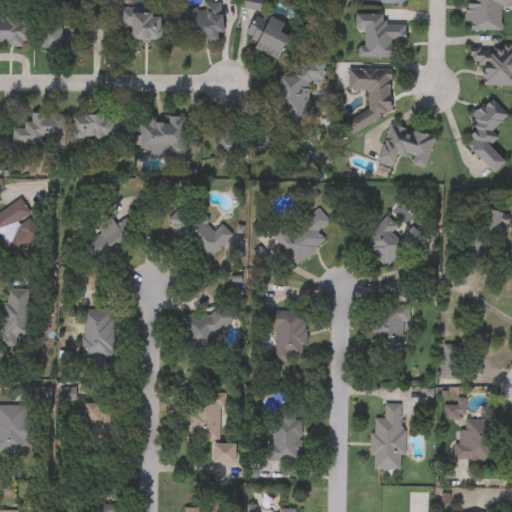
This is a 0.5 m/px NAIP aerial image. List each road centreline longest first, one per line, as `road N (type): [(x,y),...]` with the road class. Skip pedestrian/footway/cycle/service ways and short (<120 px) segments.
road 1 (residential): [(0,81),(230,83)]
road 2 (residential): [(339,511),(340,284)]
road 3 (residential): [(150,285),(147,511)]
